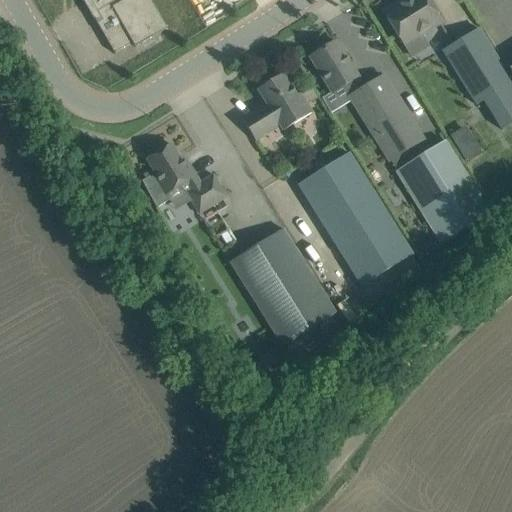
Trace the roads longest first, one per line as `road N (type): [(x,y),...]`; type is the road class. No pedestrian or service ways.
road 1 (unclassified): [(291,511),(428,338),(511,270)]
road 2 (unclassified): [(97,107),(132,105),(306,0)]
road 3 (unclassified): [(97,107),(72,95),(18,0)]
